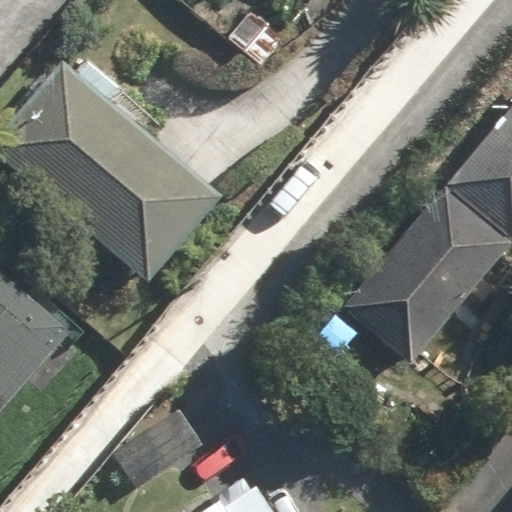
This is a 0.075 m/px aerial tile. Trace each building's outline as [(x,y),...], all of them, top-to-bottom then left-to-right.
[(240,51),(259,66),(283,39),(264,24),(240,51)] [(0,134),(0,161),(142,284),(217,197),(64,64),(0,134)] [(511,106),(444,189),(509,242),(511,237),(511,106)] [(408,366),(509,242),(444,189),(344,313),(408,366)] [(0,419),(73,336),(0,272),(0,419)] [(417,472),(446,497),(501,429),(470,405),(417,472)] [(199,448),(177,414),(103,463),(125,497),(199,448)] [(202,511),(222,511),(217,503),(202,511)]
